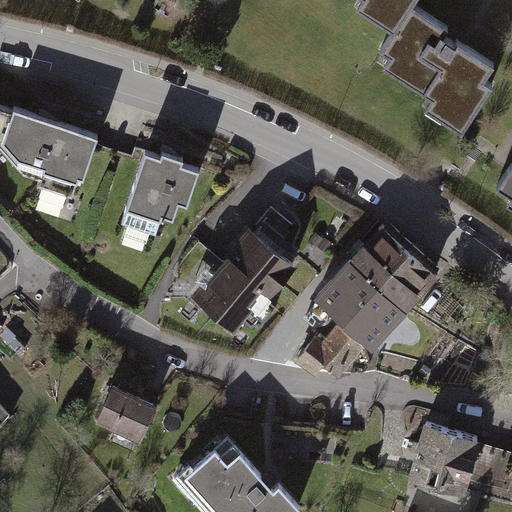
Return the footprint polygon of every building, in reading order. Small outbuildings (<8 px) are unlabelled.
[(435,106),(466,126),(490,88),(481,82),(491,66),(460,46),(443,36),(449,28),(412,5),(415,0),(370,0),(366,7),(403,30),(391,49),(399,54),(392,65),(441,96),(435,106)] [(85,182),(100,139),(14,110),(14,112),(0,106),(0,149),(1,149),(24,176),(41,181),(39,187),(73,200),(80,181),(85,182)] [(164,160),(147,155),(125,224),(158,234),(163,220),(176,224),(182,205),(192,208),(203,171),(186,166),(187,162),(166,155),(164,160)] [(511,161),(511,162),(493,189),(507,198),(502,205),(511,212),(511,161)] [(273,299),(299,268),(276,249),(296,225),(272,206),(253,228),(251,226),(192,296),(237,334),(247,321),(254,327),(274,303),(270,299),(272,297),(273,299)] [(442,278),(384,225),(317,300),(320,302),(305,318),(317,328),(328,325),(335,316),(375,353),(442,278)] [(317,336),(296,361),(317,379),(327,368),(341,380),(367,348),(340,326),(326,344),(317,336)] [(114,379),(98,418),(142,436),(158,397),(114,379)] [(0,427),(10,418),(0,405),(0,427)] [(426,413),(410,471),(467,488),(470,479),(481,440),(484,430),(426,413)] [(229,430),(187,469),(226,511),(298,511),(305,502),(281,477),(277,481),(229,430)] [(511,468),(511,448),(481,440),(470,479),(510,489),(511,483),(511,476),(509,475),(511,468)]
